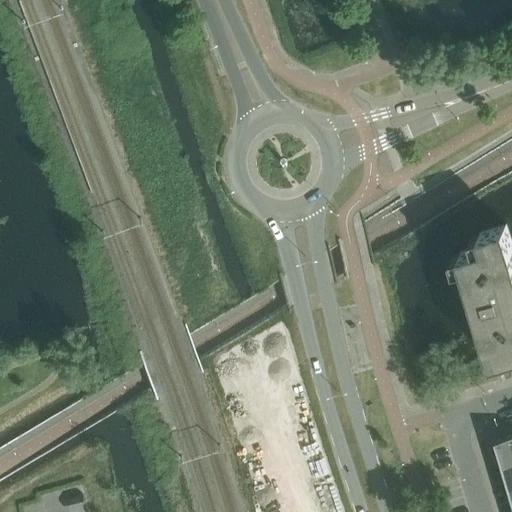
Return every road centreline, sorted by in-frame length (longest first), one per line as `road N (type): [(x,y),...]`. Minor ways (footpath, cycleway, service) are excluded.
road 1 (secondary): [(387,511),(346,380),(308,205)]
road 2 (secondary): [(279,211),(321,388),(362,511)]
road 3 (residential): [(333,166),(491,88)]
road 4 (residential): [(491,88),(321,129)]
road 5 (residential): [(481,511),(451,416),(511,399)]
road 6 (secondary): [(206,0),(251,123)]
road 7 (secondary): [(278,112),(226,0)]
